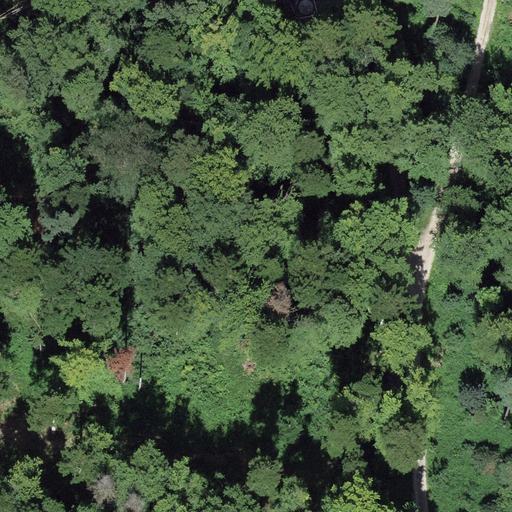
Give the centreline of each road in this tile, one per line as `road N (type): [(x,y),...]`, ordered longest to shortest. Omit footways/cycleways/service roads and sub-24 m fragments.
road 1 (track): [(375,0),(417,313),(423,511)]
road 2 (track): [(417,313),(486,0)]
